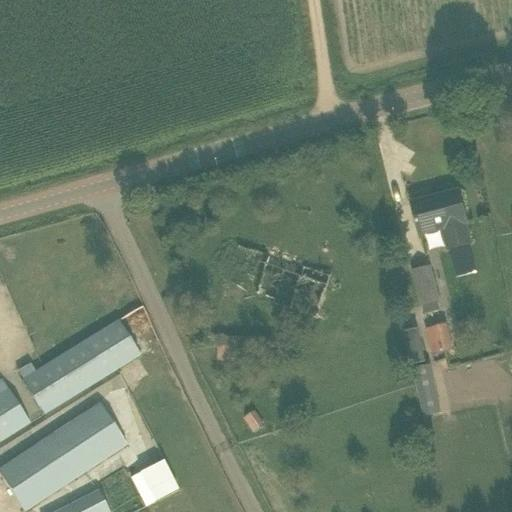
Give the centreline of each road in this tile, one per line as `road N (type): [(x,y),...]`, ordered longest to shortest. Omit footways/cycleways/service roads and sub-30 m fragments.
road 1 (tertiary): [(511,74),(0,216)]
road 2 (track): [(312,0),(331,121)]
